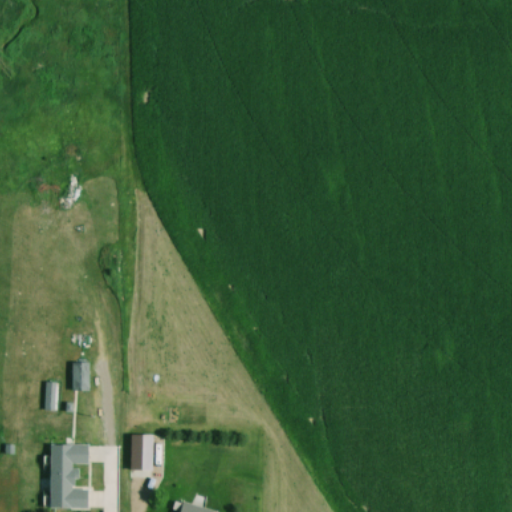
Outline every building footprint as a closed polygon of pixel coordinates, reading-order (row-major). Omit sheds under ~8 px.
[(87,361),(70,361),(70,390),(87,390),(87,361)] [(42,409),(55,409),(55,382),(42,382),(42,409)] [(150,470),(150,435),(128,435),(128,470),(150,470)] [(49,444),(48,508),(85,508),(85,488),(72,488),(72,464),(85,464),(86,445),(49,444)] [(216,511),(217,511),(180,502),(176,511),(216,511)]
